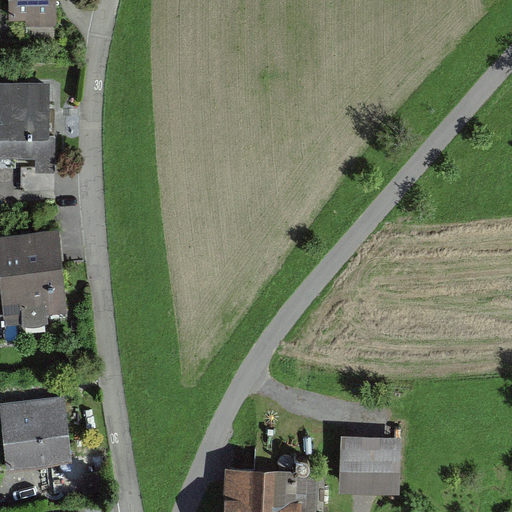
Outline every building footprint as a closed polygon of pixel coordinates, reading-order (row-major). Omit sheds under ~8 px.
[(72,0),(9,0),(9,17),(72,17),(72,0)] [(56,82),(0,83),(0,158),(58,157),(56,82)] [(62,226),(0,234),(0,280),(6,321),(74,312),(62,226)] [(71,396),(0,401),(0,417),(4,469),(76,464),(71,396)] [(405,440),(347,440),(347,496),(406,496),(405,440)] [(329,511),(330,478),(231,476),(230,511),(329,511)]
